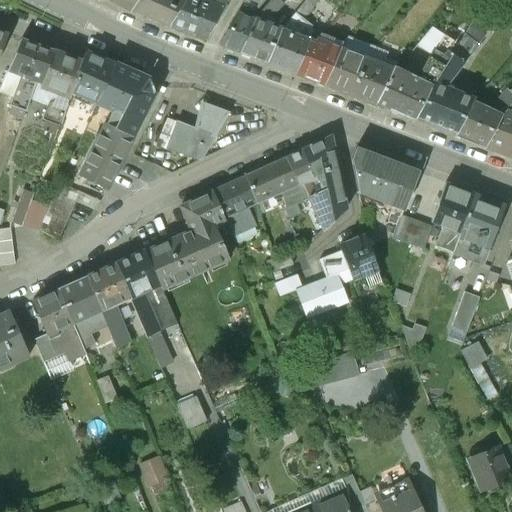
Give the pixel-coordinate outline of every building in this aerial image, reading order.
[(105,0),(129,13),(137,0),(105,0)] [(137,0),(129,13),(168,29),(186,0),(137,0)] [(186,0),(168,29),(204,41),(227,0),(213,0),(213,3),(205,0),(186,0)] [(243,0),(236,12),(248,17),(262,0),(243,0)] [(303,0),(294,12),(302,19),(316,0),(303,0)] [(218,45),(235,51),(248,17),(236,12),(218,45)] [(294,12),(280,29),(266,63),(293,74),(307,40),(312,30),(311,26),(302,19),(294,12)] [(248,17),(235,51),(266,63),(279,29),(248,17)] [(470,24),(464,34),(479,43),(485,33),(470,24)] [(444,37),(430,28),(416,45),(432,55),(444,37)] [(318,32),(315,40),(340,49),(343,41),(318,32)] [(458,44),(451,55),(465,64),(479,43),(464,34),(458,44)] [(344,42),(340,49),(366,59),(370,52),(375,46),(348,36),(344,42)] [(444,37),(432,55),(436,58),(427,70),(437,76),(451,55),(458,44),(444,37)] [(36,82),(47,50),(19,40),(1,85),(13,91),(19,75),(36,82)] [(340,49),(315,40),(313,42),(307,40),(293,74),(323,85),(340,49)] [(386,51),(375,46),(370,52),(366,59),(392,69),(393,67),(395,62),(383,57),(386,51)] [(366,59),(340,49),(323,85),(349,95),(366,59)] [(79,61),(47,50),(36,82),(40,83),(39,87),(44,89),(56,93),(52,106),(46,104),(41,119),(58,125),(69,92),(79,61)] [(114,65),(85,52),(84,54),(82,54),(79,61),(69,92),(96,103),(114,65)] [(437,76),(433,82),(414,120),(454,136),(472,99),(449,90),(465,64),(451,55),(437,76)] [(392,69),(366,59),(349,95),(375,105),(392,69)] [(157,84),(114,65),(96,103),(121,113),(107,141),(124,150),(157,84)] [(414,82),(406,79),(408,73),(393,67),(392,69),(375,105),(414,120),(433,82),(437,76),(427,70),(423,68),(414,82)] [(19,75),(13,91),(7,104),(25,111),(36,82),(19,75)] [(489,109),(472,99),(454,136),(484,148),(502,111),(511,101),(511,94),(507,90),(489,109)] [(231,115),(184,99),(180,124),(212,135),(217,137),(231,115)] [(484,148),(511,158),(511,113),(502,111),(484,148)] [(212,135),(180,124),(176,122),(166,147),(198,159),(201,157),(212,135)] [(329,138),(306,149),(308,157),(304,159),(308,167),(321,161),(326,171),(322,173),(328,197),(341,195),(329,138)] [(105,140),(86,179),(105,188),(124,150),(107,141),(105,140)] [(306,149),(286,158),(296,185),(302,182),(309,198),(323,231),(333,221),(328,197),(322,173),(326,171),(321,161),(308,167),(304,159),(308,157),(306,149)] [(385,160),(355,149),(351,159),(354,176),(357,191),(372,196),(385,160)] [(286,158),(245,177),(256,203),(274,195),(276,200),(282,198),(286,209),(289,218),(299,214),(295,204),(309,198),(302,182),(296,185),(286,158)] [(418,173),(385,160),(372,196),(405,209),(418,173)] [(245,177),(212,192),(223,218),(230,236),(257,223),(249,206),(256,203),(245,177)] [(99,202),(60,184),(51,203),(71,211),(74,203),(94,212),(99,202)] [(474,194),(447,184),(433,222),(460,232),(474,194)] [(33,194),(22,190),(10,223),(22,227),(33,194)] [(505,206),(474,194),(460,232),(458,238),(487,249),(489,249),(505,206)] [(341,195),(328,197),(333,221),(345,210),(341,195)] [(201,197),(180,206),(191,230),(144,251),(159,285),(161,289),(229,258),(201,197)] [(71,211),(51,203),(38,232),(57,240),(71,211)] [(9,228),(0,229),(0,265),(14,264),(9,228)] [(363,237),(339,247),(341,252),(352,280),(376,270),(363,237)] [(487,249),(458,238),(452,252),(481,263),(487,249)] [(144,251),(115,264),(130,298),(152,288),(159,285),(144,251)] [(341,252),(318,260),(326,278),(301,287),(295,290),(306,319),(348,302),(341,284),(352,280),(341,252)] [(287,253),(266,262),(270,274),(292,265),(287,253)] [(130,298),(115,264),(86,277),(100,311),(101,312),(114,305),(129,298),(130,298)] [(296,275),(274,284),(279,296),(295,290),(301,287),(296,275)] [(86,277),(57,290),(71,323),(95,313),(100,311),(86,277)] [(130,298),(129,298),(150,346),(162,340),(158,332),(160,331),(148,305),(158,301),(152,288),(130,298)] [(511,288),(479,299),(489,330),(511,321),(511,288)] [(57,290),(31,301),(46,334),(61,328),(71,323),(57,290)] [(463,292),(451,326),(466,332),(479,298),(463,292)] [(114,305),(101,312),(115,347),(129,341),(114,305)] [(169,307),(159,312),(167,328),(176,324),(169,307)] [(9,312),(0,315),(0,367),(28,355),(9,312)] [(95,313),(71,323),(83,349),(95,344),(91,335),(103,330),(95,313)] [(71,323),(61,328),(79,367),(84,364),(80,357),(85,355),(83,349),(71,323)] [(474,365),(490,356),(481,340),(465,348),(474,365)] [(107,375),(95,380),(104,402),(116,397),(107,375)] [(192,427),(210,419),(199,394),(181,402),(192,427)] [(497,447),(467,458),(477,484),(490,479),(493,487),(510,480),(497,447)] [(143,461),(155,495),(178,486),(166,452),(143,461)] [(419,511),(408,485),(374,500),(379,511),(419,511)] [(305,511),(357,511),(349,492),(305,511)] [(379,511),(374,500),(364,504),(367,511),(379,511)] [(243,511),(239,502),(220,510),(220,511),(243,511)]
